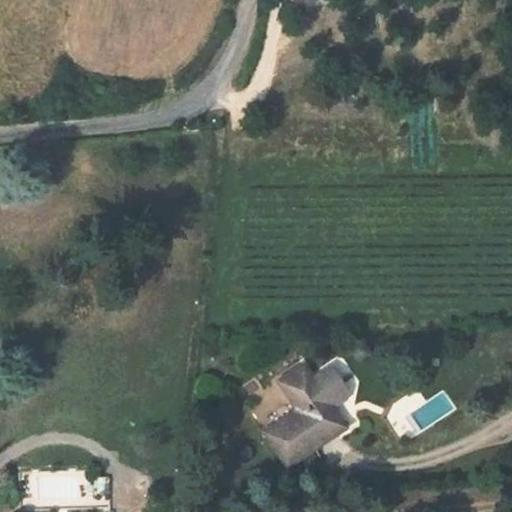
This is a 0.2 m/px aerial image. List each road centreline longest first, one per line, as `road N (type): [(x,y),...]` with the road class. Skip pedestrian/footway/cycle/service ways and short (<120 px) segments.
road 1 (unclassified): [(250,0),(224,64),(193,105),(150,121),(0,138)]
road 2 (unknown): [(353,462),(385,468),(441,461),(511,432)]
